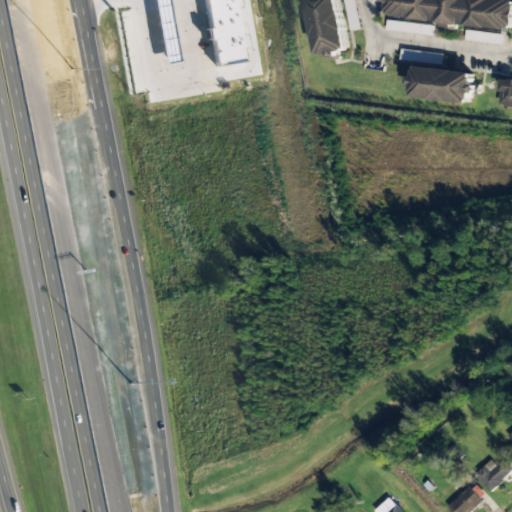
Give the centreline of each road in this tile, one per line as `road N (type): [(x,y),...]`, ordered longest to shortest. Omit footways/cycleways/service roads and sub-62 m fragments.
road 1 (tertiary): [(165,511),(141,331),(77,0)]
road 2 (motorway): [(100,511),(0,12)]
road 3 (motorway): [(0,109),(81,511)]
